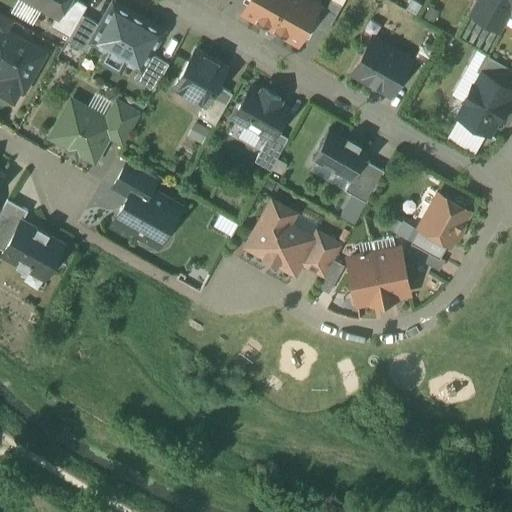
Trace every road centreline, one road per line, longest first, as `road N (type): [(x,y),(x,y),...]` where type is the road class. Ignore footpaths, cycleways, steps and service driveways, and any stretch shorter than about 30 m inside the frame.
road 1 (residential): [(490,183),(171,0)]
road 2 (residential): [(507,193),(466,271),(417,318),(346,325),(258,283),(233,282)]
